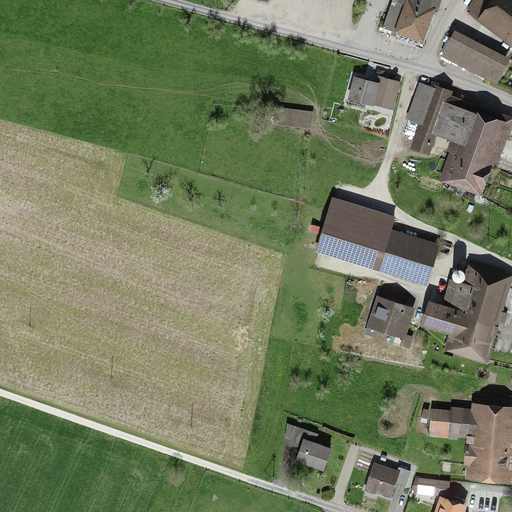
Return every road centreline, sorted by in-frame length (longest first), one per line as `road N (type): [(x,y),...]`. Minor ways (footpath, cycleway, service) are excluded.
road 1 (residential): [(161,0),(420,68)]
road 2 (track): [(0,393),(247,479)]
